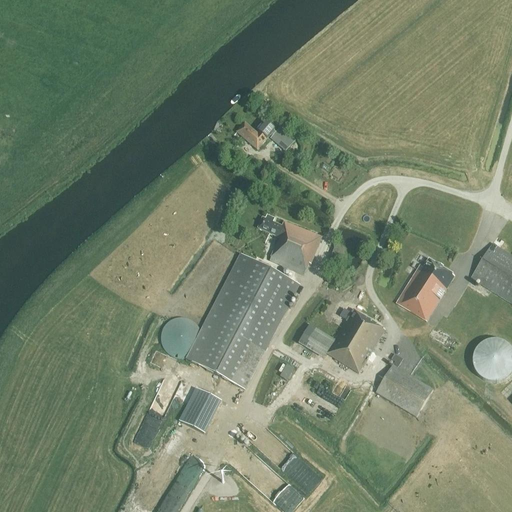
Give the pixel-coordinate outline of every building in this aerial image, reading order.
[(257,135),(244,124),(236,133),(257,151),(274,131),(266,124),(257,135)] [(288,149),(295,141),(291,138),(292,137),(280,127),(273,136),(281,142),(288,149)] [(276,183),(282,172),(278,170),(272,180),(276,183)] [(273,223),(275,219),(267,216),(265,220),(262,219),(257,229),(280,239),(269,262),(303,276),(308,265),(311,266),(320,243),(322,244),(324,239),(284,223),(282,227),(273,223)] [(511,304),(511,256),(492,245),(471,279),(511,304)] [(335,274),(342,256),(345,250),(335,246),(325,270),(335,274)] [(213,337),(197,367),(216,376),(244,391),(299,285),(271,271),(241,255),(201,331),(213,337)] [(452,275),(429,260),(420,273),(417,271),(396,305),(426,323),(454,277),(452,276),(452,275)] [(310,325),(299,343),(324,359),(326,354),(359,374),(385,331),(376,326),(377,325),(353,310),(335,340),(310,325)] [(178,359),(183,359),(184,359),(199,329),(198,327),(195,324),(192,322),(189,320),(185,319),(180,319),(175,320),(170,322),(166,325),(164,328),(162,332),(161,337),(161,341),(161,344),(163,348),(165,351),(169,355),(174,358),(178,359)] [(493,384),(496,384),(499,384),(502,383),(504,381),(506,381),(508,379),(510,376),(511,374),(511,350),(510,348),(508,346),(505,344),(503,343),(500,342),(497,341),(494,341),(491,341),(489,342),(486,343),(483,344),(480,346),(478,348),(476,350),(475,353),(473,356),(473,359),(472,362),(472,365),(473,368),(474,371),(475,374),(477,376),(479,379),(481,381),(484,382),(487,383),(490,384),(493,384)] [(376,394),(416,418),(433,391),(397,369),(403,360),(394,355),(391,361),(395,363),(376,394)] [(287,366),(280,377),(287,381),(294,370),(287,366)] [(208,426),(220,402),(196,390),(184,413),(208,426)] [(161,449),(137,503),(155,511),(179,458),(161,449)]
